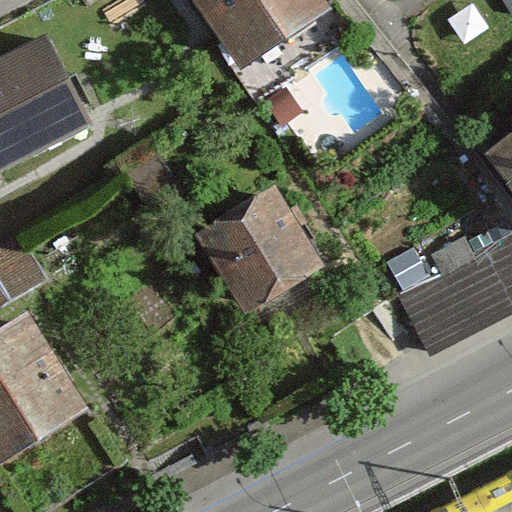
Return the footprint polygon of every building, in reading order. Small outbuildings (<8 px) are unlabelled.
[(326,0),(194,0),(241,68),(331,7),(326,0)] [(0,85),(0,231),(105,187),(52,63),(0,85)] [(511,136),(489,154),(511,183),(511,136)] [(288,195),(199,246),(242,320),(331,269),(288,195)] [(511,242),(406,296),(434,351),(511,311),(511,242)] [(0,296),(9,293),(0,273),(0,296)] [(27,330),(0,346),(0,462),(79,414),(27,330)]
